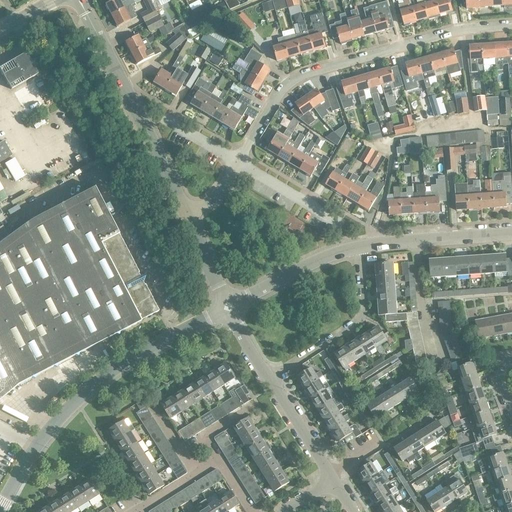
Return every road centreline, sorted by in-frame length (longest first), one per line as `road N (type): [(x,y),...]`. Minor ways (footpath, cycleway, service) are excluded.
road 1 (unclassified): [(4,511),(69,409),(112,374),(227,308)]
road 2 (residential): [(461,28),(292,79),(236,161)]
road 3 (unclassified): [(187,217),(81,0)]
road 4 (residential): [(392,156),(388,138),(472,124),(461,28)]
road 5 (residential): [(270,380),(358,322),(365,311),(359,247)]
road 6 (unclassified): [(359,247),(511,234)]
road 7 (unclassified): [(227,308),(359,247)]
road 8 (residential): [(340,225),(236,161)]
